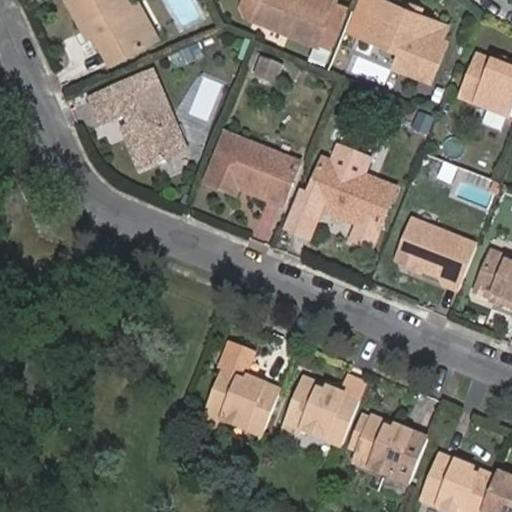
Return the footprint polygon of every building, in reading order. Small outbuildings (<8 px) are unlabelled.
[(67,0),(82,25),(92,20),(97,30),(93,32),(94,34),(111,64),(151,42),(132,7),(127,0),(67,0)] [(316,0),(262,0),(254,19),(317,45),(335,1),(331,0),(319,0),(319,1),(316,0)] [(356,0),(349,19),(367,26),(377,0),(356,0)] [(407,9),(382,0),(377,0),(367,26),(363,36),(401,51),(395,65),(431,79),(446,41),(440,39),(427,34),(433,19),(417,13),(407,9)] [(138,4),(132,7),(151,42),(157,39),(138,4)] [(409,4),(407,9),(417,13),(419,8),(409,4)] [(446,24),(433,19),(427,34),(440,39),(446,24)] [(92,20),(82,25),(88,38),(94,34),(93,32),(97,30),(92,20)] [(256,54),(249,76),(285,87),(292,66),(256,54)] [(511,107),(511,70),(506,68),(496,64),(479,57),(463,97),(509,115),(509,114),(511,107)] [(498,59),(496,64),(506,68),(509,62),(498,59)] [(187,152),(154,73),(116,89),(90,100),(96,114),(120,103),(134,135),(127,138),(141,171),(187,152)] [(96,114),(101,127),(119,119),(127,138),(134,135),(120,103),(96,114)] [(414,130),(430,133),(433,117),(417,114),(414,130)] [(251,188),(249,193),(283,206),(300,165),(227,135),(206,184),(236,196),(239,189),(240,184),(251,188)] [(358,174),(344,169),(324,161),(304,208),(321,215),(323,209),(346,219),(379,231),(397,190),(358,174)] [(346,163),(344,169),(358,174),(360,168),(346,163)] [(239,189),(249,193),(251,188),(240,184),(239,189)] [(255,236),(274,242),(283,209),(265,204),(255,236)] [(459,291),(477,248),(414,223),(399,261),(415,267),(424,271),(447,280),(444,285),(459,291)] [(511,262),(493,254),(476,294),(492,300),(502,304),(511,308),(511,262)] [(423,275),(424,271),(415,267),(412,272),(423,275)] [(253,352),(231,344),(221,368),(226,370),(208,413),(263,436),(282,392),(250,378),(247,384),(241,382),(243,376),(253,352)] [(247,384),(250,378),(243,376),(241,382),(247,384)] [(344,447),(362,403),(330,389),(328,394),(320,390),(322,386),(306,379),(288,423),(344,447)] [(330,389),(322,386),(320,390),(328,394),(330,389)] [(356,462),(412,485),(430,440),(399,428),(397,432),(388,429),(390,424),(375,418),(356,462)] [(399,428),(390,424),(388,429),(397,432),(399,428)] [(424,500),(452,511),(484,511),(486,507),(498,479),(482,473),(480,478),(472,474),(474,469),(458,463),(443,457),(424,500)] [(482,473),(474,469),(472,474),(480,478),(482,473)] [(511,511),(511,478),(500,474),(498,479),(486,507),(498,511),(511,511)]
